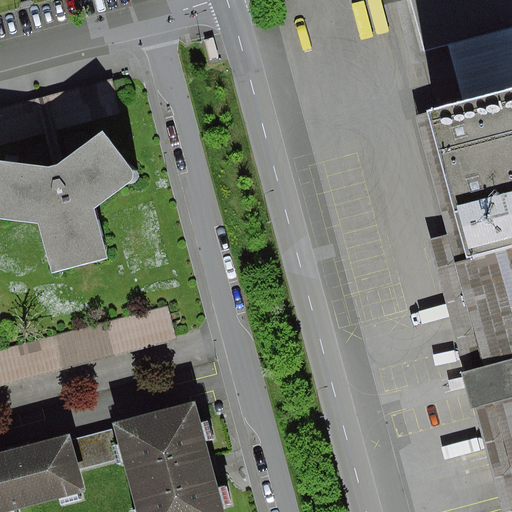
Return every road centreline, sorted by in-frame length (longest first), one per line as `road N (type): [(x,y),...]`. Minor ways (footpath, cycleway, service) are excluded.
road 1 (residential): [(369,511),(230,0)]
road 2 (residential): [(282,511),(152,16)]
